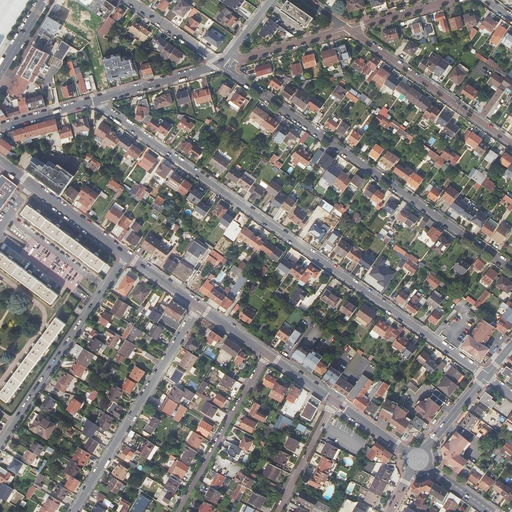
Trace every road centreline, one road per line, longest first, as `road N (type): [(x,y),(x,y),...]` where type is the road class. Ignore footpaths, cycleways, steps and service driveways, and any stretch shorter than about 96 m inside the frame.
road 1 (residential): [(485,375),(94,100)]
road 2 (residential): [(511,268),(222,64)]
road 3 (residential): [(199,306),(73,511)]
road 4 (residential): [(127,253),(0,444)]
road 5 (residential): [(350,29),(511,142)]
road 6 (residential): [(266,353),(181,511)]
road 7 (residential): [(94,100),(222,64)]
road 8 (residential): [(222,64),(350,29)]
road 9 (residential): [(334,401),(280,511)]
